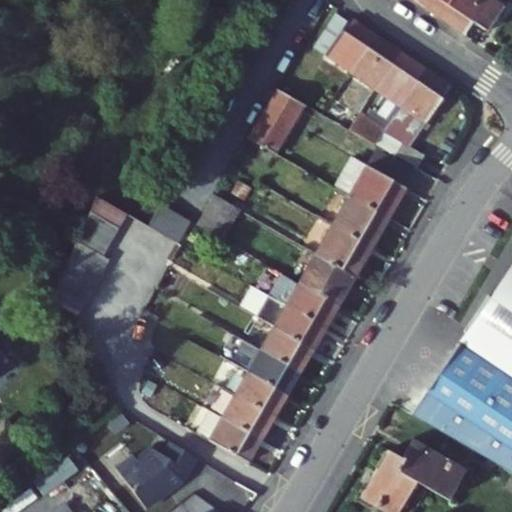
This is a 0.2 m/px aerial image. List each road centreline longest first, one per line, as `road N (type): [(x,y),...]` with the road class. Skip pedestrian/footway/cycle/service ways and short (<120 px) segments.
road 1 (tertiary): [(511,150),(471,200),(290,511)]
road 2 (residential): [(372,0),(511,95)]
